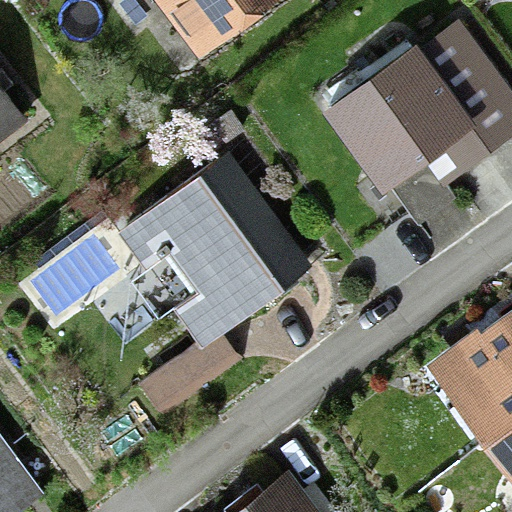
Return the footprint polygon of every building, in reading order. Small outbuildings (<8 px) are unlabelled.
[(158,0),(167,13),(160,18),(175,38),(183,33),(198,54),(271,0),(158,0)] [(511,131),(511,84),(461,13),(421,41),(417,36),(322,104),(382,187),(390,181),(419,221),(456,193),(446,179),(511,131)] [(0,136),(28,115),(6,88),(14,82),(2,65),(0,66),(0,136)] [(204,155),(244,126),(229,105),(189,134),(204,155)] [(222,327),(313,261),(230,146),(118,228),(197,336),(140,378),(165,412),(243,356),(222,327)] [(479,431),(484,438),(511,416),(511,302),(480,326),(477,321),(426,359),(435,372),(425,380),(469,439),(479,431)] [(511,416),(484,438),(511,475),(496,487),(511,508),(511,416)] [(0,511),(12,511),(45,489),(0,427),(0,511)] [(333,511),(311,482),(306,485),(289,463),(222,511),(333,511)]
